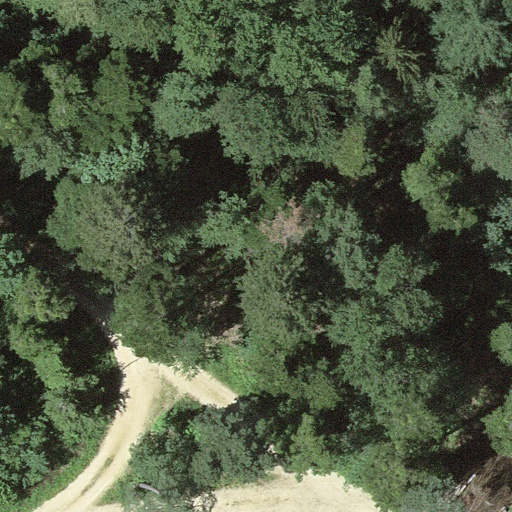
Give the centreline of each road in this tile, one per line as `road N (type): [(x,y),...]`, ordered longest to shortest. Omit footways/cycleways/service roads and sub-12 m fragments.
road 1 (track): [(0,243),(359,511)]
road 2 (track): [(56,511),(151,355)]
